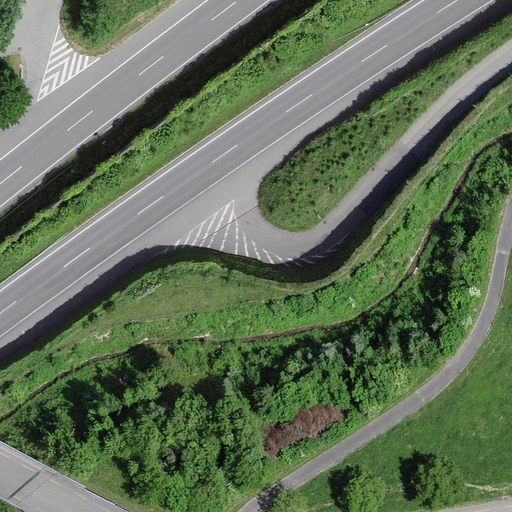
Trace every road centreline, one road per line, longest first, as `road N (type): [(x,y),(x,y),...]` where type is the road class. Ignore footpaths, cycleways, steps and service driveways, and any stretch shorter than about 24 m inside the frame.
road 1 (motorway): [(0,313),(457,0)]
road 2 (motorway): [(238,0),(0,183)]
